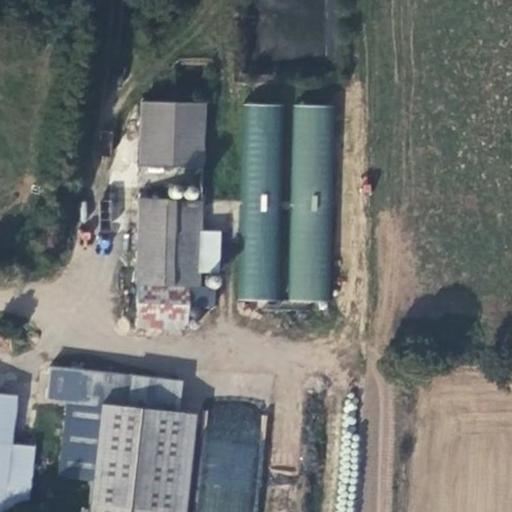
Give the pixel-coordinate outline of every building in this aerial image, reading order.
[(190,297),(198,113),(136,111),(132,194),(122,193),(119,216),(131,217),(128,295),(175,296),(190,297)] [(230,311),(269,313),(277,116),(238,115),(230,311)] [(280,313),(320,315),(327,118),(288,117),(280,313)] [(108,192),(107,215),(119,216),(122,193),(108,192)] [(126,338),(174,340),(174,336),(175,296),(128,295),(126,338)] [(175,296),(174,336),(205,337),(206,297),(190,297),(175,296)] [(158,511),(166,425),(91,417),(81,511),(158,511)]
